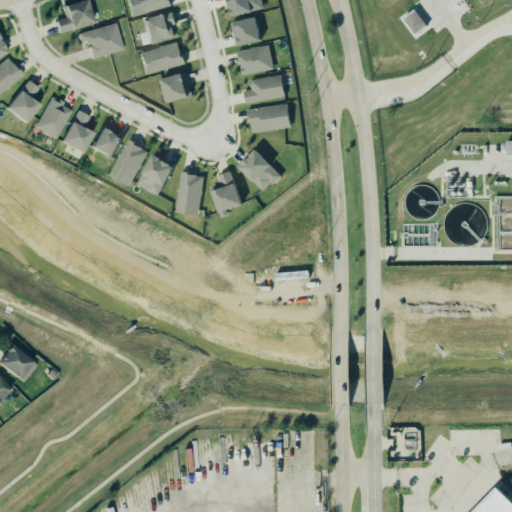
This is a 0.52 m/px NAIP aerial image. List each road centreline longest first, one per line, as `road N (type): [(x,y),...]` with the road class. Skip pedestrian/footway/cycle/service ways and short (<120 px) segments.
road 1 (secondary): [(374,334),(358,94),(336,0)]
road 2 (secondary): [(310,0),(328,101),(338,332)]
road 3 (residential): [(18,0),(36,49),(62,72),(173,134),(214,141)]
road 4 (residential): [(214,141),(217,98),(196,0)]
